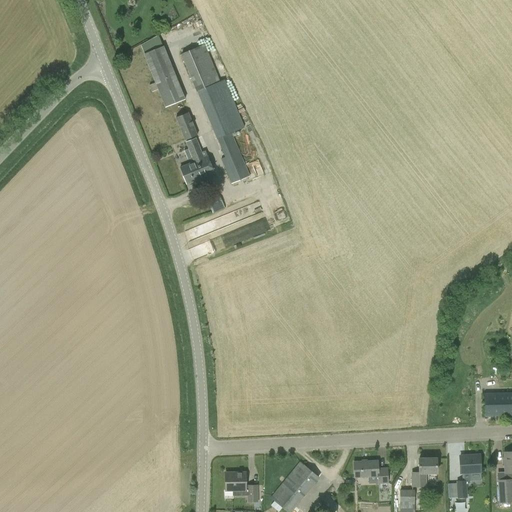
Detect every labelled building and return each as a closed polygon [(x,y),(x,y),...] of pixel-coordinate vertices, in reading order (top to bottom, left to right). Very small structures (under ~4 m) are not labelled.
[(220,83),(207,44),(182,52),(195,91),(220,83)] [(164,46),(154,49),(143,53),(160,95),(165,108),(184,100),(186,99),(164,46)] [(226,97),(218,100),(202,107),(224,158),(221,160),(231,184),(250,176),(229,125),(237,122),(226,97)] [(176,117),(185,140),(198,135),(188,112),(176,117)] [(214,173),(207,156),(205,150),(201,152),(196,137),(186,142),(188,148),(184,150),(188,159),(192,158),(194,161),(179,167),(186,184),(214,173)] [(213,199),(208,201),(210,207),(222,202),(220,196),(213,199)] [(247,208),(249,214),(262,210),(260,204),(247,208)] [(511,392),(506,392),(484,393),(484,416),(486,416),(486,422),(496,421),(496,416),(511,415),(511,392)] [(511,452),(504,453),(505,471),(497,472),(499,503),(511,502),(511,452)] [(461,474),(463,474),(463,481),(450,481),(451,498),(468,497),(467,483),(470,483),(469,473),(481,473),(480,454),(460,455),(461,474)] [(427,486),(426,473),(437,473),(437,457),(419,458),(419,471),(411,472),(411,487),(427,486)] [(388,467),(378,468),(378,460),(353,461),(354,477),(368,477),(368,483),(389,483),(388,467)] [(291,511),(320,477),(300,461),(270,497),(287,511),(291,511)] [(226,490),(233,490),(233,495),(248,495),(248,501),(257,501),(257,485),(248,485),(248,489),(246,489),(246,472),(225,472),(226,490)] [(400,484),(392,485),(393,504),(400,504),(400,506),(415,506),(414,489),(400,490),(400,484)] [(263,511),(263,503),(255,503),(255,511),(263,511)]
